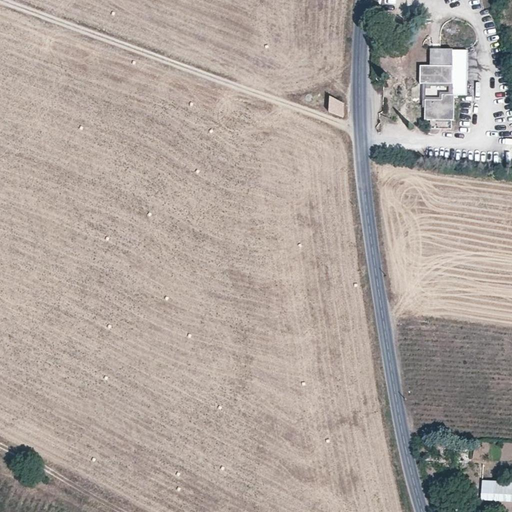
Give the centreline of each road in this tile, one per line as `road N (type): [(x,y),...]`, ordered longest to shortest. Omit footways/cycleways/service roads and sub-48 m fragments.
road 1 (tertiary): [(426,511),(407,452),(366,205),(358,64),(364,0)]
road 2 (track): [(0,2),(360,131)]
road 3 (track): [(0,449),(124,511)]
